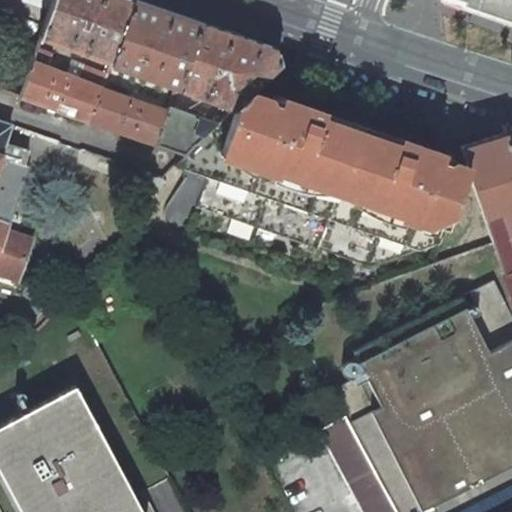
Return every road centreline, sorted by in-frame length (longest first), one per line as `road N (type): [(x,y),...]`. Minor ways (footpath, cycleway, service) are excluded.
road 1 (secondary): [(192,0),(352,54)]
road 2 (secondary): [(352,54),(511,109)]
road 3 (unknown): [(0,100),(158,157)]
